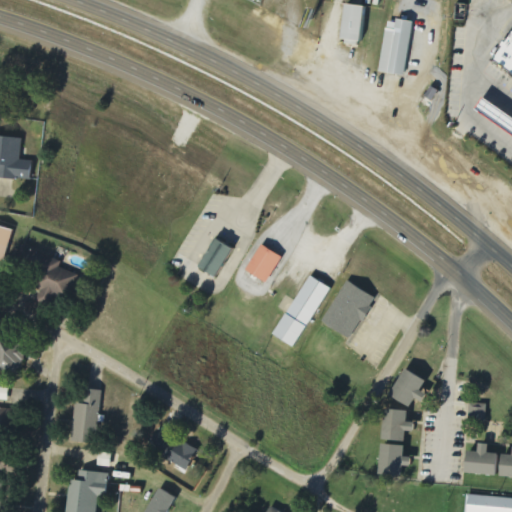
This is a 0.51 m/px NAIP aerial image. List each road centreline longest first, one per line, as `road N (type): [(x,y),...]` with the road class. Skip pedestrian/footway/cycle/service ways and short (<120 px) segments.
road 1 (residential): [(452,277),(317,481),(302,481),(0,305)]
road 2 (primary): [(0,23),(177,91),(301,162),(511,324)]
road 3 (primary): [(511,262),(338,123),(196,43),(79,0)]
road 4 (residential): [(59,336),(38,511)]
